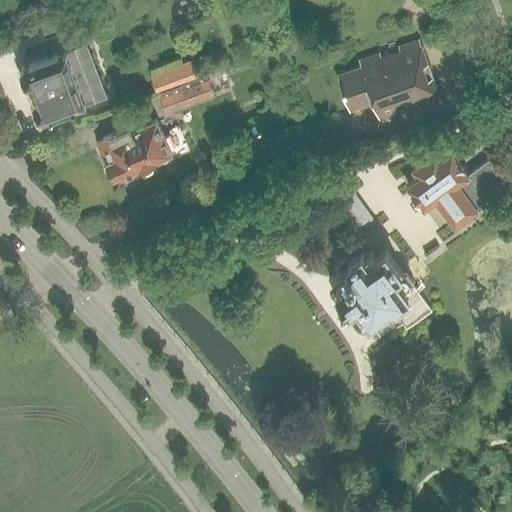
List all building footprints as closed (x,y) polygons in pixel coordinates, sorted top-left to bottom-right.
[(261,0),(236,0),(242,15),(264,6),(261,0)] [(359,61),(361,66),(338,74),(351,110),(373,102),(380,122),(440,100),(419,40),(359,61)] [(107,94),(87,41),(21,65),(23,70),(20,73),(22,80),(27,81),(28,84),(30,83),(36,99),(34,100),(35,103),(32,107),(35,114),(40,115),(41,118),(107,94)] [(183,65),(153,76),(158,90),(160,90),(188,79),(201,74),(196,60),(183,65)] [(188,79),(160,90),(162,95),(168,112),(216,94),(210,77),(208,72),(201,74),(188,79)] [(481,97),(460,104),(463,110),(483,104),(481,97)] [(136,127),(133,121),(97,138),(114,174),(119,172),(120,176),(141,166),(144,173),(158,166),(155,159),(171,151),(156,117),(136,127)] [(413,167),(418,173),(407,182),(426,207),(437,199),(457,226),(480,207),(493,197),(508,185),(488,159),(470,173),(452,149),(443,156),(438,148),(413,167)] [(401,270),(385,249),(374,257),(369,250),(364,255),(361,252),(348,262),(357,274),(335,290),(336,291),(335,299),(339,305),(347,306),(348,307),(356,301),(369,319),(389,304),(391,306),(410,292),(406,287),(410,284),(410,279),(407,275),(403,274),(399,277),(396,274),(401,270)]
